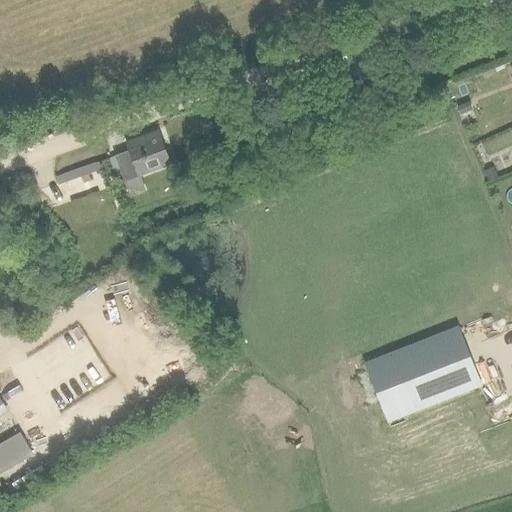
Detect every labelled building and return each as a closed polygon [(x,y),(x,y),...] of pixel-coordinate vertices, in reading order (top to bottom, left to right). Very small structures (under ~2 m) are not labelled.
[(469,102),(457,107),(460,115),(472,110),(469,102)] [(171,166),(160,133),(126,144),(129,152),(116,156),(124,181),(171,166)] [(493,168),(484,171),(488,181),(497,177),(493,168)] [(376,362),(371,364),(392,417),(475,384),(454,331),(376,362)] [(71,338),(26,370),(38,388),(84,355),(71,338)] [(0,394),(0,416),(11,409),(0,394)] [(0,484),(0,483),(0,473),(32,454),(19,433),(0,444),(0,484)]
